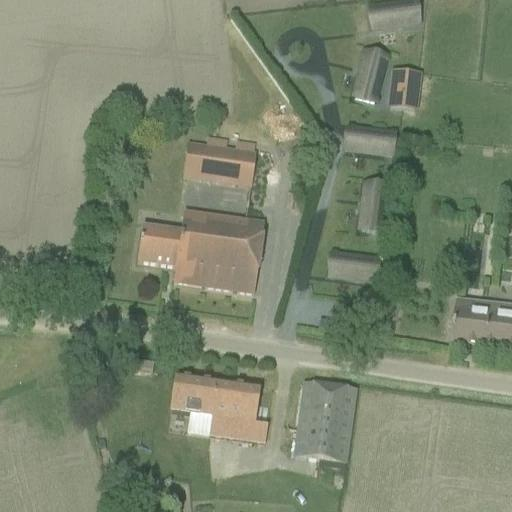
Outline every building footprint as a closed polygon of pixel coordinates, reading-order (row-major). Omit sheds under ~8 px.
[(414,4),(367,10),(370,33),(418,27),(414,4)] [(385,61),(363,55),(351,102),(374,107),(385,61)] [(386,112),(418,114),(420,76),(388,75),(386,112)] [(393,137),(347,131),(344,154),(390,160),(393,137)] [(253,157),(252,157),(253,149),(234,147),(233,154),(184,147),(179,181),(249,191),(253,157)] [(386,190),(363,187),(357,235),(380,237),(386,190)] [(251,300),(261,228),(181,216),(178,237),(139,232),(134,267),(173,273),(171,288),(251,300)] [(378,263),(330,257),(327,280),(375,286),(378,263)] [(511,355),(511,309),(457,303),(452,348),(511,355)] [(327,326),(317,324),(316,334),(325,335),(327,326)] [(249,431),(252,413),(255,393),(174,381),(167,432),(260,445),(262,432),(249,431)] [(343,468),(353,394),(301,387),(291,461),(343,468)]
